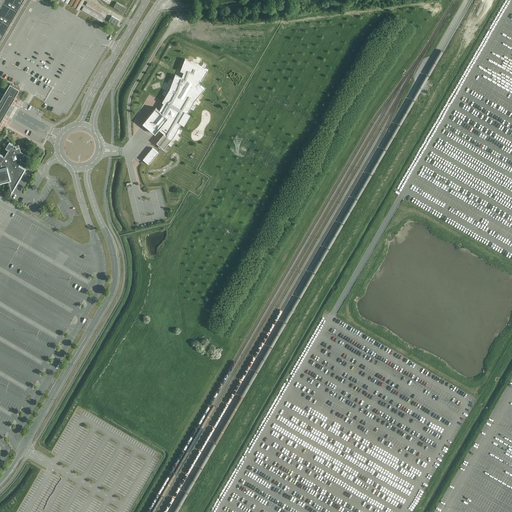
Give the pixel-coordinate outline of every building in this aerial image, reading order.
[(0,0),(0,40),(23,0),(0,0)] [(127,9),(117,3),(115,8),(124,13),(127,9)] [(96,7),(94,9),(106,16),(108,13),(96,7)] [(119,20),(112,16),(109,21),(116,25),(119,20)] [(157,108),(144,124),(156,133),(159,130),(164,134),(157,143),(163,148),(164,149),(174,137),(182,123),(185,125),(191,115),(188,113),(194,103),(205,89),(198,83),(200,80),(202,81),(209,70),(197,64),(185,60),(181,72),(184,73),(183,78),(176,75),(170,90),(162,103),(164,104),(160,111),(157,108)] [(0,116),(1,115),(3,111),(4,109),(6,106),(8,102),(17,87),(8,81),(0,94),(0,116)] [(0,152),(0,183),(7,181),(11,195),(26,168),(19,164),(22,160),(26,163),(31,155),(27,153),(26,154),(20,150),(19,144),(17,144),(14,145),(15,144),(9,141),(5,148),(8,149),(5,155),(0,152)] [(153,148),(143,160),(145,161),(149,165),(159,153),(153,148)]
